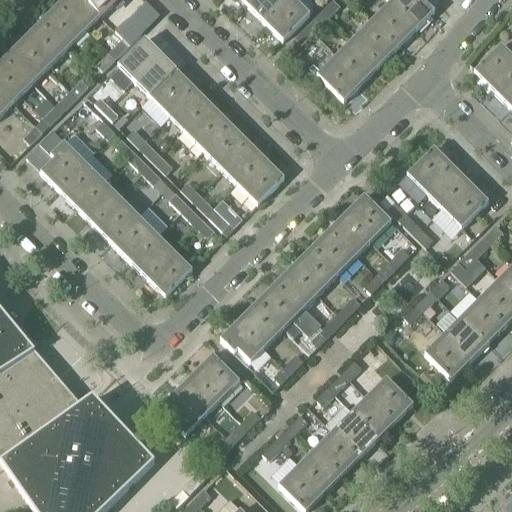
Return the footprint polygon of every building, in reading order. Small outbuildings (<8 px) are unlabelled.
[(83,0),(66,0),(55,11),(69,25),(73,22),(85,35),(98,22),(85,9),(89,5),(83,0)] [(117,0),(83,0),(89,5),(85,9),(98,22),(119,1),(117,0)] [(235,0),(245,9),(254,0),(235,0)] [(254,0),(245,9),(261,26),(286,0),(254,0)] [(289,0),(286,0),(261,26),(270,34),(282,47),(309,19),(289,0)] [(383,0),(390,6),(403,19),(400,23),(413,37),(433,17),(419,2),(416,5),(410,0),(383,0)] [(332,4),(319,16),(326,24),(339,11),(332,4)] [(390,6),(369,27),(396,54),(413,37),(400,23),(403,19),(390,6)] [(55,11),(38,28),(65,55),(85,35),(73,22),(69,25),(55,11)] [(315,20),(305,31),(312,38),(322,27),(315,20)] [(115,35),(122,43),(129,50),(141,38),(126,24),(115,35)] [(369,27),(349,46),(376,74),(396,54),(369,27)] [(38,28),(22,45),(36,59),(32,62),(45,75),(65,55),(38,28)] [(312,38),(305,31),(294,43),(301,50),(312,38)] [(129,50),(122,43),(111,54),(118,61),(129,50)] [(143,44),(116,71),(132,87),(159,60),(143,44)] [(22,45),(4,62),(31,89),(45,75),(32,62),(36,59),(22,45)] [(349,46),(335,61),(362,88),(376,74),(349,46)] [(473,77),(493,97),(511,78),(511,62),(500,50),(473,77)] [(95,70),(102,77),(114,65),(107,58),(95,70)] [(159,60),(132,87),(148,103),(175,76),(159,60)] [(362,88),(335,61),(315,80),(342,107),(362,88)] [(4,62),(0,66),(0,97),(11,109),(31,89),(4,62)] [(148,103),(168,123),(195,96),(175,76),(148,103)] [(511,78),(493,97),(507,112),(511,106),(511,78)] [(80,85),(69,96),(76,103),(87,92),(80,85)] [(76,103),(69,96),(58,107),(65,115),(76,103)] [(168,123),(184,139),(211,112),(195,96),(168,123)] [(0,120),(11,109),(0,97),(0,120)] [(102,118),(108,112),(99,103),(93,109),(102,118)] [(42,123),(49,131),(61,119),(54,112),(42,123)] [(111,127),(117,121),(108,112),(102,118),(111,127)] [(184,139),(202,157),(229,130),(211,112),(184,139)] [(94,133),(95,133),(107,145),(113,138),(102,126),(94,133)] [(202,157),(222,177),(249,150),(229,130),(202,157)] [(22,143),(29,150),(41,138),(34,131),(22,143)] [(126,142),(138,154),(145,147),(133,135),(126,142)] [(25,163),(40,177),(39,178),(57,195),(84,168),(63,147),(52,136),(25,163)] [(114,153),(127,165),(133,158),(121,146),(114,153)] [(222,177),(238,193),(265,165),(249,150),(222,177)] [(142,158),(153,169),(160,162),(149,151),(142,158)] [(406,180),(426,200),(439,188),(436,184),(450,170),(433,153),(406,180)] [(133,158),(127,165),(136,175),(143,168),(133,158)] [(160,162),(153,169),(164,180),(171,173),(160,162)] [(265,165),(238,193),(256,211),(283,184),(265,165)] [(57,195),(75,214),(102,187),(84,168),(57,195)] [(426,200),(438,212),(451,199),(454,202),(468,188),(450,170),(436,184),(439,188),(426,200)] [(159,184),(147,172),(140,179),(152,191),(159,184)] [(75,214),(90,229),(117,202),(102,187),(75,214)] [(179,195),(191,207),(198,200),(186,188),(179,195)] [(451,199),(438,212),(460,234),(487,207),(468,188),(454,202),(451,199)] [(167,206),(179,217),(186,210),(174,199),(167,206)] [(363,200),(344,219),(358,233),(355,236),(368,249),(390,227),(363,200)] [(90,229),(110,249),(138,222),(117,202),(90,229)] [(195,211),(208,224),(215,217),(202,204),(195,211)] [(386,215),(398,227),(405,220),(393,208),(386,215)] [(186,210),(179,217),(180,218),(174,223),(180,229),(185,224),(190,228),(197,221),(186,210)] [(215,217),(208,224),(221,236),(228,229),(215,217)] [(344,219),(326,237),(340,251),(343,248),(356,261),(368,249),(355,236),(358,233),(344,219)] [(110,249),(128,267),(142,253),(146,256),(159,243),(138,222),(110,249)] [(402,231),(413,242),(420,235),(409,224),(402,231)] [(213,237),(201,225),(194,232),(206,244),(213,237)] [(495,231),(483,243),(490,250),(502,238),(495,231)] [(420,235),(413,242),(424,253),(431,246),(420,235)] [(326,237),(308,254),(336,282),(356,261),(343,248),(340,251),(326,237)] [(128,267),(144,282),(171,255),(159,243),(146,256),(142,253),(128,267)] [(479,247),(468,258),(475,265),(486,254),(479,247)] [(308,254),(290,273),(317,300),(336,282),(308,254)] [(401,254),(389,266),(396,273),(408,261),(401,254)] [(171,255),(144,282),(164,303),(191,276),(171,255)] [(475,265),(468,258),(456,269),(464,276),(475,265)] [(396,273),(389,266),(378,277),(385,284),(396,273)] [(511,274),(510,272),(497,285),(510,298),(507,301),(511,306),(511,274)] [(290,273),(273,290),(286,304),(290,301),(303,314),(317,300),(290,273)] [(370,299),(382,287),(375,280),(363,292),(370,299)] [(441,284),(429,296),(436,303),(448,291),(445,289),(441,284)] [(497,285),(477,305),(504,332),(511,323),(511,306),(507,301),(510,298),(497,285)] [(273,290),(256,307),(283,334),(303,314),(290,301),(286,304),(273,290)] [(425,301),(414,312),(421,319),(432,308),(425,301)] [(343,326),(359,310),(352,303),(336,319),(343,326)] [(477,305),(457,325),(470,338),(473,335),(487,349),(504,332),(477,305)] [(256,307),(238,325),(252,339),(248,343),(261,356),(283,334),(256,307)] [(421,319),(414,312),(402,323),(409,330),(421,319)] [(0,469),(28,511),(107,511),(153,467),(90,404),(80,412),(0,319),(0,469)] [(343,326),(336,319),(325,330),(332,337),(343,326)] [(252,339),(238,325),(219,344),(233,359),(236,355),(249,368),(261,356),(248,343),(252,339)] [(457,325),(444,338),(457,351),(454,355),(467,369),(487,349),(473,335),(470,338),(457,325)] [(309,346),(316,353),(328,341),(321,334),(309,346)] [(457,351),(444,338),(423,359),(450,386),(467,369),(454,355),(457,351)] [(211,360),(194,377),(208,391),(205,395),(218,408),(239,387),(211,360)] [(295,360),(284,371),(291,378),(302,367),(295,360)] [(353,367),(341,379),(348,386),(360,374),(353,367)] [(291,378),(284,371),(272,382),(279,389),(291,378)] [(194,377),(174,397),(188,411),(192,407),(205,420),(218,408),(205,395),(208,391),(194,377)] [(337,383),(326,394),(333,401),(344,390),(337,383)] [(384,383),(364,403),(377,416),(380,413),(394,427),(411,410),(384,383)] [(333,401),(326,394),(315,405),(322,412),(333,401)] [(188,411),(174,397),(157,414),(184,441),(205,420),(192,407),(188,411)] [(364,403),(351,416),(364,429),(361,433),(375,447),(394,427),(380,413),(377,416),(364,403)] [(252,416),(241,427),(248,434),(259,423),(252,416)] [(351,416),(331,436),(358,463),(375,447),(361,433),(364,429),(351,416)] [(306,428),(299,421),(287,433),(294,440),(306,428)] [(248,434),(241,427),(229,438),(236,445),(248,434)] [(277,443),(272,448),(279,455),(290,444),(280,434),(275,440),(277,443)] [(331,436),(310,457),(323,470),(327,467),(341,481),(358,463),(331,436)] [(214,454),(221,461),(232,449),(225,442),(214,454)] [(279,455),(272,448),(261,459),(268,466),(279,455)] [(310,457),(298,470),(311,483),(307,486),(321,500),(341,481),(327,467),(323,470),(310,457)] [(311,483),(298,470),(277,491),(298,511),(309,511),(321,500),(307,486),(311,483)] [(203,495),(191,507),(195,511),(199,511),(210,502),(203,495)]
